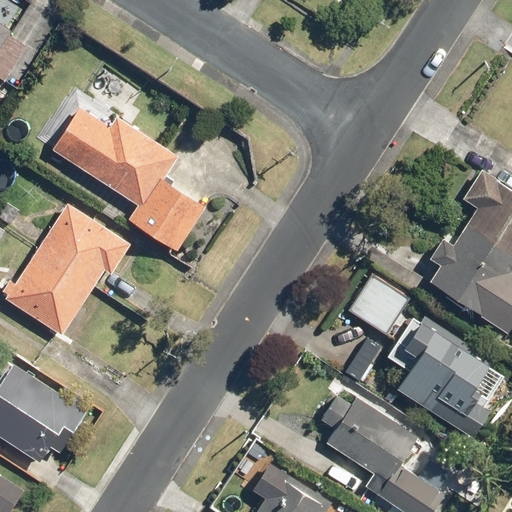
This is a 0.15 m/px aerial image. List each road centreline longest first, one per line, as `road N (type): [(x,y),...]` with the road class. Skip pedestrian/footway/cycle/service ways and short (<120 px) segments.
road 1 (residential): [(122,511),(370,135)]
road 2 (residential): [(370,135),(160,0)]
road 3 (residential): [(370,135),(458,0)]
